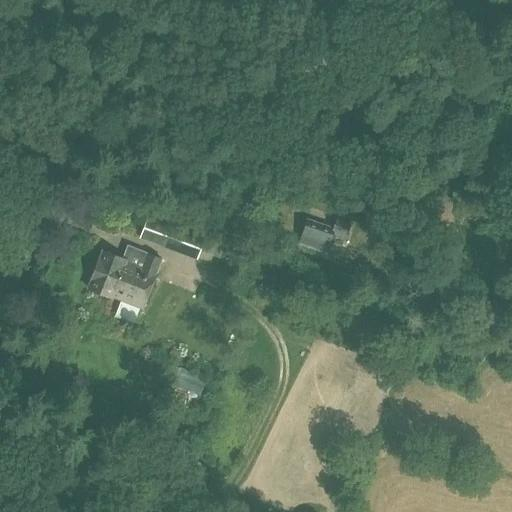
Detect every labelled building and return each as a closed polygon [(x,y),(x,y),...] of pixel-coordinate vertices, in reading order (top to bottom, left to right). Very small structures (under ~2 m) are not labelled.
[(477,30),(508,36),(511,17),(481,11),(477,30)] [(318,75),(309,110),(345,118),(350,95),(335,92),(338,80),(318,75)] [(140,238),(197,259),(205,238),(149,216),(140,238)] [(300,242),(328,252),(333,237),(345,242),(352,223),(338,218),(335,227),(309,218),(300,242)] [(113,297),(142,308),(157,272),(156,272),(162,259),(146,253),(141,266),(139,265),(140,262),(128,257),(127,259),(103,250),(88,289),(112,299),(113,297)] [(179,392),(198,399),(199,395),(201,396),(208,377),(188,370),(179,392)]
